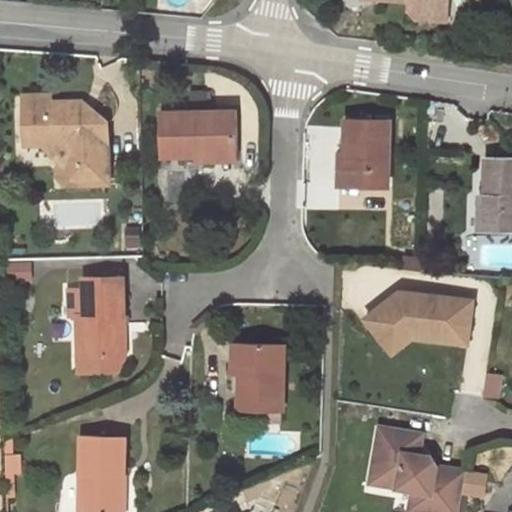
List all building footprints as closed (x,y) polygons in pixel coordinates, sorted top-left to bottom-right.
[(448,19),(449,9),(419,8),(411,0),(411,9),(418,18),(448,19)] [(411,0),(419,8),(449,9),(449,0),(411,0)] [(64,174),(65,184),(109,183),(107,119),(92,119),(84,113),(84,101),(50,101),(50,95),(24,95),(24,119),(29,120),(30,141),(47,142),(53,136),(69,137),(69,148),(57,160),(58,175),(64,174)] [(184,99),(185,113),(212,113),(211,98),(184,99)] [(185,113),(161,114),(163,156),(198,156),(199,160),(237,159),(235,112),(212,113),(185,113)] [(391,120),(346,119),(345,151),(341,151),(340,185),(389,186),(391,120)] [(511,158),(486,158),(486,196),(487,195),(488,228),(511,228),(511,158)] [(182,180),(170,181),(170,196),(183,196),(182,180)] [(480,228),(488,228),(487,195),(486,196),(480,196),(480,228)] [(424,259),(423,259),(404,256),(403,268),(422,270),(424,259)] [(78,287),(69,288),(70,317),(78,317),(79,356),(115,355),(118,355),(117,327),(124,327),(124,276),(83,277),(83,291),(84,297),(79,297),(78,291),(78,287)] [(474,300),(401,290),(366,318),(385,342),(401,329),(409,330),(414,337),(469,343),(474,300)] [(124,327),(117,327),(118,355),(115,355),(79,356),(80,372),(119,371),(125,354),(124,327)] [(401,329),(385,342),(394,353),(414,337),(409,330),(401,329)] [(243,344),(234,343),(233,372),(239,373),(243,373),(243,344)] [(286,346),(243,344),(243,373),(239,373),(239,409),(258,409),(283,410),(286,410),(286,346)] [(488,372),(484,397),(498,399),(502,375),(488,372)] [(282,422),(283,410),(258,409),(258,422),(282,422)] [(460,511),(464,492),(467,471),(437,466),(431,457),(419,455),(423,434),(380,427),(372,474),(400,479),(398,488),(414,490),(411,510),(425,511),(460,511)] [(125,438),(83,437),(79,511),(120,511),(121,473),(124,474),(125,438)] [(19,453),(6,454),(7,472),(14,472),(20,472),(19,453)] [(467,471),(464,492),(484,495),(488,473),(467,471)] [(7,472),(8,496),(15,496),(14,472),(7,472)] [(400,479),(372,474),(371,484),(398,488),(400,479)]
